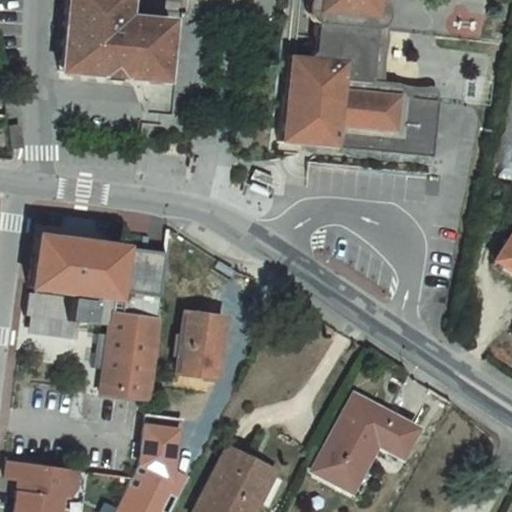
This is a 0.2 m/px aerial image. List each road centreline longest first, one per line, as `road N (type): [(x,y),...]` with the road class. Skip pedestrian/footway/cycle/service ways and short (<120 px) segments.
road 1 (tertiary): [(511,413),(352,301),(212,217),(159,200),(36,186)]
road 2 (residential): [(38,0),(36,186)]
